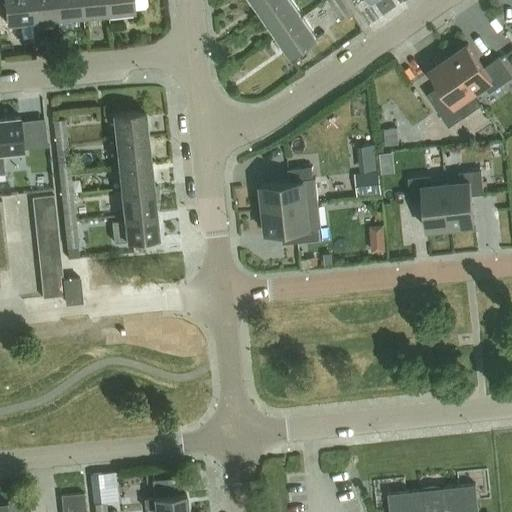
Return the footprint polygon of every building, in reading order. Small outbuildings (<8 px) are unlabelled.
[(5,0),(8,23),(34,21),(31,0),(5,0)] [(31,0),(34,21),(59,18),(56,0),(31,0)] [(56,0),(59,18),(84,15),(82,0),(56,0)] [(82,0),(84,15),(109,13),(107,0),(82,0)] [(107,0),(109,13),(135,10),(135,8),(144,7),(147,3),(147,0),(107,0)] [(253,0),(263,13),(281,0),(253,0)] [(292,0),(281,0),(263,13),(277,34),(304,16),(292,0)] [(352,15),(341,0),(328,0),(343,21),(352,15)] [(304,16),(277,34),(292,56),(319,37),(304,16)] [(511,74),(500,56),(484,67),(468,44),(449,57),(473,92),(484,85),(490,93),(511,77),(511,74)] [(444,91),(454,106),(456,105),(473,93),(473,92),(449,57),(430,70),(444,91)] [(444,91),(430,100),(449,127),(462,117),(454,106),(444,91)] [(456,105),(454,106),(462,117),(481,105),(473,93),(456,105)] [(116,140),(148,136),(145,111),(113,114),(116,140)] [(0,174),(5,174),(2,151),(24,149),(20,115),(0,116),(0,174)] [(54,119),(57,146),(68,145),(65,118),(54,119)] [(396,128),(382,130),(384,147),(398,145),(396,128)] [(118,165),(150,161),(148,136),(116,140),(118,165)] [(57,146),(59,171),(71,170),(68,145),(57,146)] [(121,190),(153,186),(150,161),(118,165),(121,190)] [(290,181),(261,184),(264,209),(307,204),(318,203),(316,179),(314,179),(312,167),(289,170),(290,181)] [(59,171),(62,196),(74,195),(71,170),(59,171)] [(446,183),(451,226),(475,223),(472,195),(484,194),(482,170),(468,171),(469,181),(446,183)] [(355,197),(379,194),(377,174),(353,177),(355,197)] [(451,226),(446,183),(432,185),(431,175),(409,178),(411,202),(423,200),(426,228),(451,226)] [(124,215),(156,211),(153,186),(121,190),(124,215)] [(55,205),(54,194),(32,196),(33,208),(55,205)] [(62,196),(65,221),(76,220),(74,195),(62,196)] [(307,204),(264,209),(267,233),(295,230),(296,242),(320,240),(319,227),(321,227),(318,203),(307,204)] [(56,217),(55,205),(33,208),(34,219),(56,217)] [(156,211),(124,215),(126,240),(158,237),(156,211)] [(58,228),(56,217),(34,219),(35,230),(58,228)] [(76,220),(65,221),(67,247),(79,246),(76,220)] [(59,239),(58,228),(35,230),(36,242),(59,239)] [(60,251),(59,239),(36,242),(37,253),(60,251)] [(384,239),(370,240),(371,251),(385,250),(384,239)] [(61,262),(60,251),(37,253),(38,264),(61,262)] [(332,255),(324,256),(325,265),(332,265),(332,255)] [(0,269),(8,269),(7,257),(0,257),(0,269)] [(310,258),(301,259),(302,270),(311,269),(310,258)] [(62,274),(61,262),(38,264),(40,276),(62,274)] [(64,285),(63,279),(62,274),(40,276),(41,287),(64,285)] [(64,285),(65,296),(65,304),(81,302),(79,277),(63,279),(64,285)] [(65,296),(64,285),(41,287),(42,299),(65,296)] [(105,503),(107,503),(104,475),(90,476),(93,504),(105,503)] [(480,511),(477,484),(389,493),(390,511),(480,511)] [(84,493),(61,496),(62,507),(85,504),(84,493)] [(154,511),(187,511),(185,494),(153,498),(154,508),(154,511)] [(153,498),(143,499),(144,509),(154,508),(153,498)] [(6,511),(8,511),(29,510),(28,499),(5,502),(6,511)] [(93,511),(105,511),(105,503),(93,504),(93,511)]
